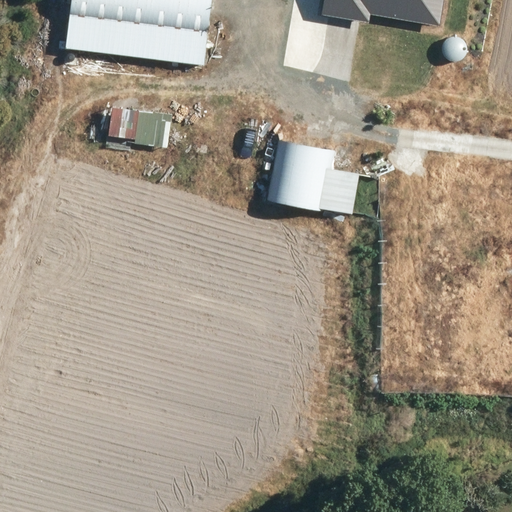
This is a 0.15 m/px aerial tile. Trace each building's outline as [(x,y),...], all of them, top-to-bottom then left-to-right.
[(75,0),(69,47),(206,64),(214,0),(75,0)] [(395,41),(353,35),(346,82),(388,88),(395,41)] [(143,104),(113,102),(112,138),(141,139),(143,104)] [(335,151),(279,140),(267,199),(324,210),(325,206),(354,212),(361,174),(332,168),(335,151)] [(402,364),(384,363),(382,392),(401,393),(402,364)]
